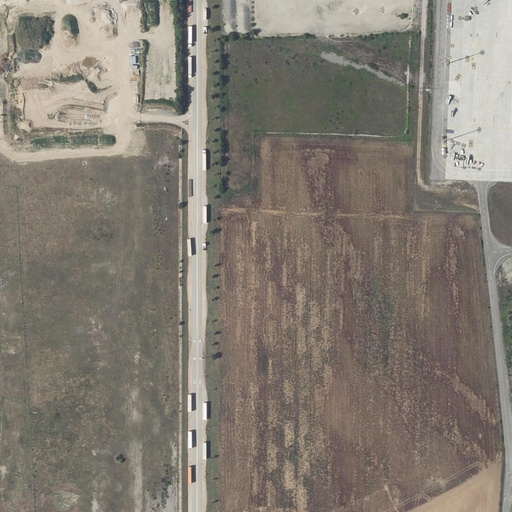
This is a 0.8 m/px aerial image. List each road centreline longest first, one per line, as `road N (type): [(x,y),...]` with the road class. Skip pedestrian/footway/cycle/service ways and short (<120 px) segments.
road 1 (unclassified): [(194,0),(193,511)]
road 2 (unclassified): [(199,511),(199,0)]
